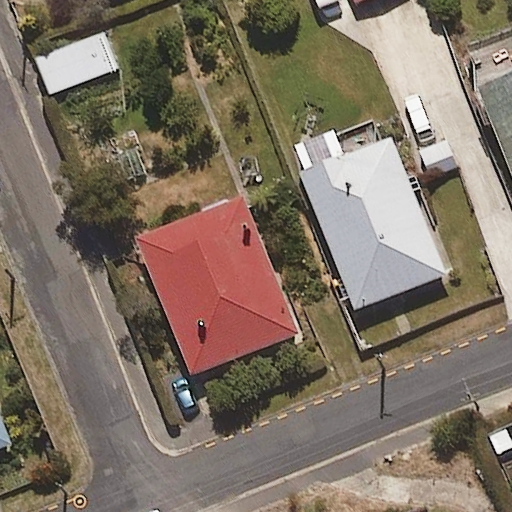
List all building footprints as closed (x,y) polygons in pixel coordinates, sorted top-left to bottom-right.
[(54,94),(118,70),(104,33),(40,57),(54,94)] [(511,75),(478,89),(511,176),(511,75)] [(392,140),(344,159),(335,135),(292,152),(356,311),(446,276),(392,140)] [(192,377),(298,335),(244,198),(138,240),(192,377)] [(0,449),(10,445),(0,419),(0,449)]
